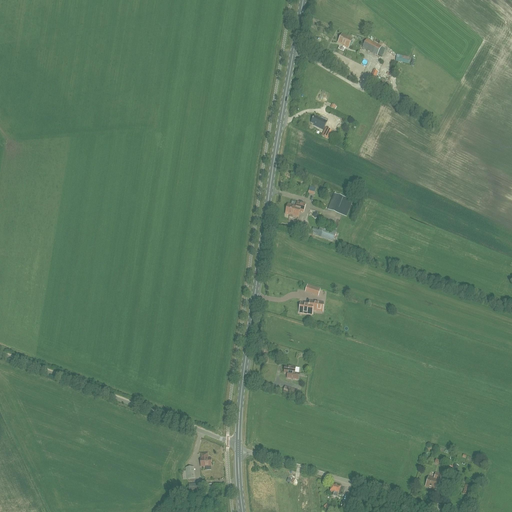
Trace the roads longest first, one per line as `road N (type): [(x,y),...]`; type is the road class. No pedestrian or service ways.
road 1 (secondary): [(237,447),(301,0)]
road 2 (unclassified): [(237,447),(0,353)]
road 3 (unclassified): [(447,511),(237,447)]
